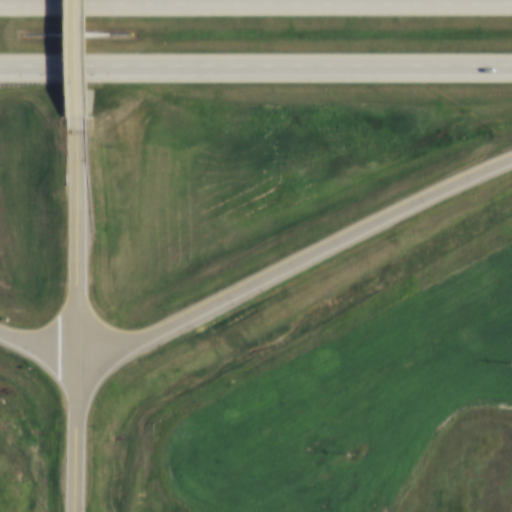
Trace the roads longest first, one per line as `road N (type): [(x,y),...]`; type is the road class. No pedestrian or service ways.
road 1 (motorway): [(0,64),(511,63)]
road 2 (motorway): [(78,364),(511,156)]
road 3 (tertiary): [(76,511),(84,113)]
